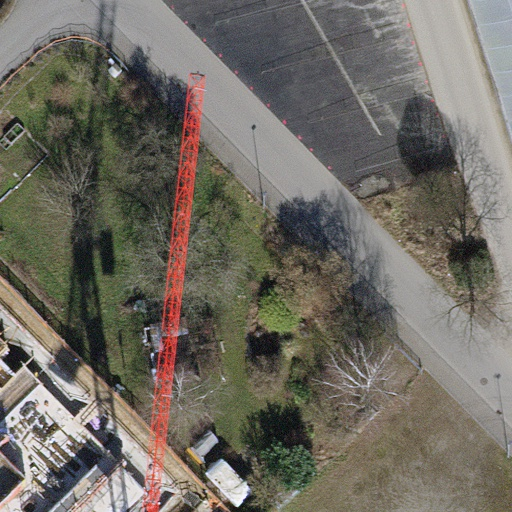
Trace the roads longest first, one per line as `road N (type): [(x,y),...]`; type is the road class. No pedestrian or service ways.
road 1 (unclassified): [(511,385),(124,0)]
road 2 (track): [(439,0),(511,230)]
